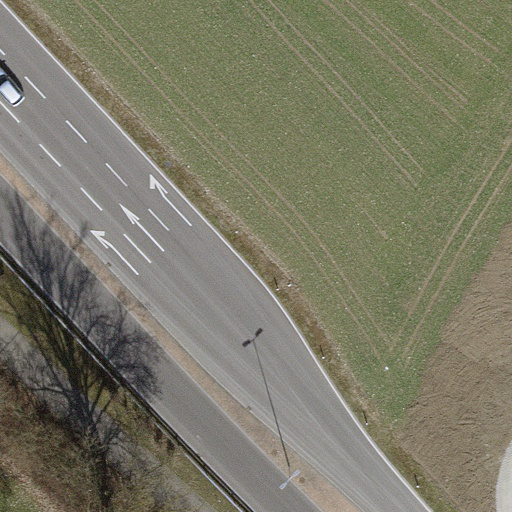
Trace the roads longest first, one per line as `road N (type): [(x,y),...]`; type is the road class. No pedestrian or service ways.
road 1 (secondary): [(390,511),(231,322),(0,75)]
road 2 (secondary): [(0,204),(295,511)]
